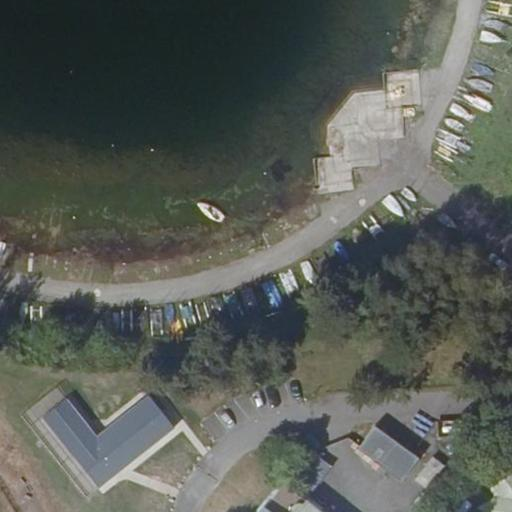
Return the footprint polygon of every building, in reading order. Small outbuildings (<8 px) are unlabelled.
[(355,96),(366,129),(386,121),(375,89),(355,96)] [(329,155),(316,156),(320,188),(349,185),(347,165),(376,161),(372,126),(327,131),(329,155)] [(244,315),(263,303),(253,287),(234,299),(244,315)] [(180,428),(149,394),(105,433),(63,380),(22,412),(90,501),(126,472),(180,428)] [(398,473),(411,453),(379,429),(365,448),(398,473)] [(422,461),(411,453),(398,473),(408,480),(422,461)] [(313,488),(330,467),(315,455),(298,476),(313,488)] [(511,511),(511,481),(502,488),(500,495),(501,499),(490,506),(489,511),(511,511)] [(312,511),(285,489),(267,511),(312,511)]
